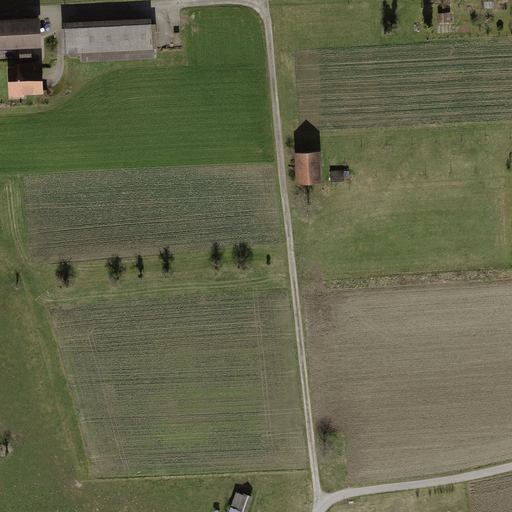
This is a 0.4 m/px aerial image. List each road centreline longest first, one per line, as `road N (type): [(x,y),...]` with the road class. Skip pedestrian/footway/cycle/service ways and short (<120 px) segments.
road 1 (track): [(320,508),(265,0)]
road 2 (track): [(0,11),(239,0)]
road 3 (unclassified): [(511,470),(342,496),(319,511)]
